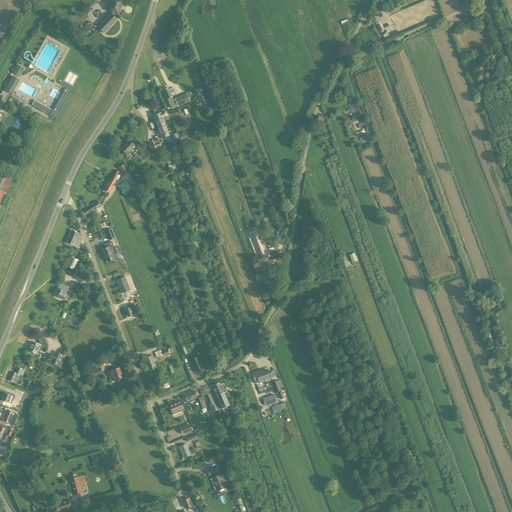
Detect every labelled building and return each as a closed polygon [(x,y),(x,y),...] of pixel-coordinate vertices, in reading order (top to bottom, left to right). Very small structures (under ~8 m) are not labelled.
[(111,13),(98,27),(104,33),(117,19),(114,16),(116,12),(117,13),(120,7),(121,6),(120,5),(122,0),(121,0),(112,0),(112,2),(111,1),(109,5),(111,6),(109,10),(113,11),(112,14),(111,13)] [(382,0),(379,0),(374,12),(380,14),(386,2),(382,0)] [(19,76),(24,68),(18,65),(13,73),(19,76)] [(12,93),(19,80),(13,76),(6,90),(12,93)] [(169,103),(170,103),(172,108),(173,107),(173,108),(189,101),(186,94),(175,99),(175,100),(173,101),(173,100),(174,100),(171,94),(174,92),(173,88),(169,90),(168,88),(163,90),(169,103)] [(67,96),(62,93),(58,101),(62,104),(67,96)] [(198,96),(203,109),(209,106),(204,93),(198,96)] [(47,107),(45,112),(47,113),(50,115),(55,117),(62,104),(58,101),(53,110),(53,109),(52,110),(47,107)] [(45,112),(47,107),(40,103),(37,108),(45,112)] [(160,113),(153,115),(157,127),(165,124),(164,122),(166,122),(164,118),(167,117),(166,115),(167,115),(165,111),(160,113)] [(317,115),(314,124),(320,125),(321,122),(323,122),(325,118),(322,117),(317,115)] [(165,124),(157,127),(162,138),(169,135),(165,124)] [(177,132),(172,134),(174,139),(171,140),(172,144),(180,141),(180,140),(178,135),(177,132)] [(186,132),(178,135),(180,140),(180,141),(188,138),(186,132)] [(128,150),(133,144),(129,140),(121,149),(126,154),(129,151),(128,150)] [(128,170),(123,164),(119,168),(124,174),(128,170)] [(115,179),(119,172),(116,170),(112,177),(110,181),(105,190),(109,193),(116,179),(115,179)] [(135,187),(144,183),(142,177),(132,181),(135,187)] [(123,183),(119,186),(124,194),(131,189),(126,182),(124,184),(123,183)] [(90,212),(100,205),(97,201),(82,211),(86,217),(91,214),(90,212)] [(102,229),(103,229),(104,229),(104,230),(112,226),(109,220),(96,226),(98,231),(102,229)] [(106,231),(109,240),(115,238),(111,229),(106,231)] [(78,247),(82,238),(81,237),(82,234),(72,230),(67,242),(78,247)] [(255,237),(252,238),(254,243),(253,243),(255,248),(256,247),(260,258),(259,258),(259,259),(267,256),(266,253),(267,253),(265,249),(264,249),(261,240),(262,240),(260,235),(259,236),(258,231),(253,233),(255,237)] [(104,252),(105,256),(111,253),(114,252),(113,249),(114,248),(113,246),(113,245),(112,241),(104,244),(106,248),(103,249),(104,252)] [(269,252),(272,259),(278,257),(275,250),(269,252)] [(107,262),(113,259),(114,261),(118,259),(116,254),(115,255),(114,252),(111,253),(105,256),(107,262)] [(349,255),(352,262),(357,261),(355,253),(349,255)] [(74,269),(78,260),(71,257),(67,266),(74,269)] [(125,277),(116,281),(122,293),(130,290),(125,277)] [(273,287),(275,286),(273,281),(271,282),(270,280),(265,282),(266,284),(269,292),(274,290),(273,287)] [(58,288),(55,294),(57,294),(57,297),(63,299),(66,292),(67,292),(69,287),(66,286),(64,291),(58,288)] [(137,313),(134,306),(133,304),(129,306),(130,307),(130,308),(126,309),(128,316),(137,313)] [(36,353),(39,345),(32,342),(29,350),(36,353)] [(178,350),(170,353),(174,366),(182,363),(178,350)] [(51,353),(48,359),(51,361),(50,363),(53,364),(54,365),(61,367),(66,355),(57,352),(56,355),(51,353)] [(191,362),(195,371),(196,371),(197,372),(204,369),(199,358),(191,362)] [(154,359),(147,361),(151,373),(158,371),(154,359)] [(89,369),(92,377),(102,373),(99,365),(89,369)] [(18,367),(15,373),(12,372),(9,379),(17,383),(20,375),(19,375),(22,369),(18,367)] [(111,381),(122,377),(119,368),(108,372),(111,381)] [(263,372),(252,375),(254,381),(255,384),(259,382),(264,381),(271,378),(270,377),(269,373),(268,370),(263,372)] [(283,398),(280,390),(277,381),(272,383),(277,394),(278,393),(280,399),(283,398)] [(222,408),(229,405),(219,382),(212,386),(222,408)] [(187,402),(187,401),(188,403),(193,401),(193,399),(197,398),(194,391),(184,395),(187,402)] [(11,404),(14,396),(4,392),(1,400),(11,404)] [(211,393),(205,396),(212,412),(218,409),(211,393)] [(274,395),(263,399),(265,406),(277,402),(274,395)] [(201,409),(206,407),(202,397),(197,399),(201,409)] [(184,410),(183,408),(184,408),(181,400),(176,402),(176,403),(169,406),(172,413),(173,414),(177,413),(184,410)] [(284,403),(272,407),(274,414),(277,412),(281,411),(286,409),(284,403)] [(8,411),(4,421),(11,424),(15,413),(8,411)] [(187,427),(186,425),(180,428),(182,434),(192,430),(190,425),(187,427)] [(194,439),(198,439),(196,433),(185,438),(187,441),(194,438),(194,439)] [(184,457),(190,455),(186,444),(180,447),(184,457)] [(217,491),(225,488),(217,466),(207,470),(209,475),(211,475),(212,477),(212,478),(217,491)] [(82,476),(78,477),(70,479),(74,494),(81,492),(79,482),(83,481),(82,476)] [(191,509),(195,508),(192,500),(191,501),(189,498),(183,500),(187,508),(190,507),(191,509)] [(55,511),(70,507),(69,501),(53,505),(55,511)]
